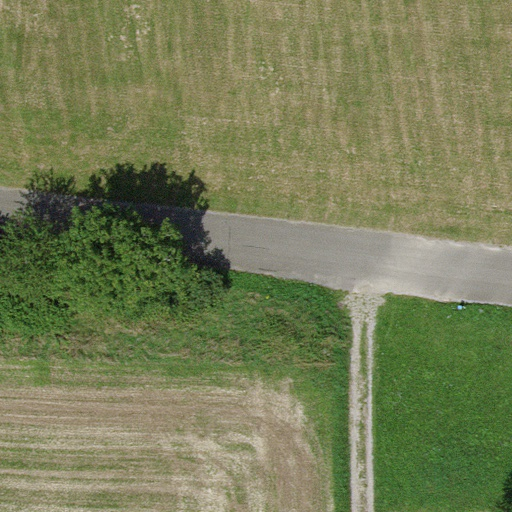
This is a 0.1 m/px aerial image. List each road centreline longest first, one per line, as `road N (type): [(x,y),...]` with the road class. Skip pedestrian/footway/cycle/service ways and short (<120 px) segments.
road 1 (unclassified): [(511,276),(0,217)]
road 2 (track): [(369,511),(369,258)]
